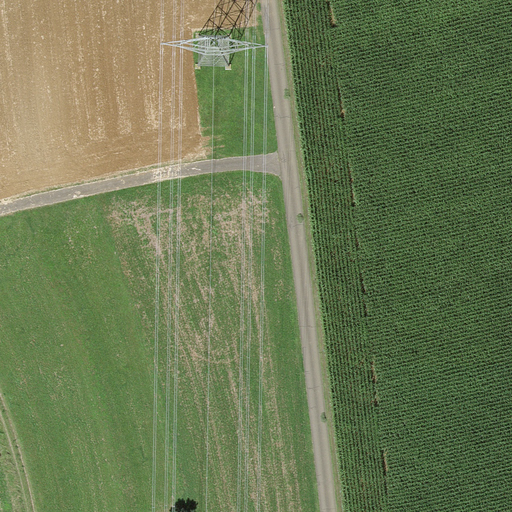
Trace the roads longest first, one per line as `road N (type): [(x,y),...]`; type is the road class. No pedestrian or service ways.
road 1 (unclassified): [(267,0),(325,511)]
road 2 (track): [(286,164),(131,176),(0,211)]
